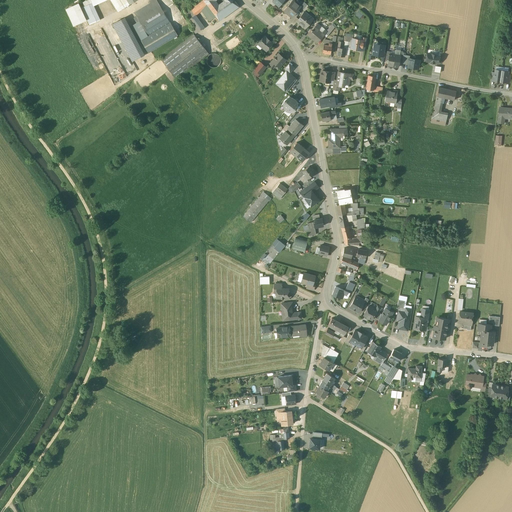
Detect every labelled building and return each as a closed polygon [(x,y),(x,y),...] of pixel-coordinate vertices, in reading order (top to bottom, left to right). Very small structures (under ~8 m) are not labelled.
[(89,25),(100,20),(94,7),(90,0),(86,0),(73,6),(81,23),(87,20),(89,25)] [(129,4),(126,0),(110,0),(117,12),(129,4)] [(149,52),(178,35),(173,26),(161,6),(156,0),(155,0),(150,3),(135,13),(140,21),(133,25),(149,52)] [(202,0),(201,0),(200,1),(205,9),(208,13),(211,11),(202,0)] [(202,0),(211,11),(218,6),(214,1),(212,0),(202,0)] [(227,0),(225,1),(218,6),(211,11),(216,16),(226,9),(232,4),(236,2),(233,0),(227,0)] [(292,0),(291,1),(284,10),(292,17),(299,9),(301,7),(300,6),(294,1),(293,0),(292,0)] [(205,9),(200,1),(191,8),(192,10),(196,15),(205,9)] [(232,4),(226,9),(230,13),(236,9),(232,4)] [(72,27),(81,23),(73,6),(64,11),(72,27)] [(226,9),(216,16),(219,21),(230,13),(226,9)] [(190,19),(196,15),(192,10),(186,14),(190,19)] [(298,19),(297,21),(305,28),(308,25),(307,24),(311,19),(308,16),(309,15),(305,12),(298,19)] [(205,28),(196,15),(190,19),(189,20),(198,32),(205,28)] [(132,61),(145,55),(125,17),(113,24),(132,61)] [(318,27),(316,25),(312,30),(311,30),(308,34),(314,39),(313,40),(317,43),(324,35),(318,30),(320,29),(318,27)] [(327,31),(319,25),(318,27),(320,29),(318,30),(324,35),(325,34),(325,33),(327,31),(327,30),(327,31)] [(331,26),(327,30),(327,31),(325,33),(325,34),(328,36),(334,28),(331,26)] [(194,34),(161,60),(176,79),(209,54),(194,34)] [(272,43),(263,36),(260,41),(257,44),(258,44),(262,47),(262,46),(267,50),(272,43)] [(347,48),(351,48),(353,38),(345,37),(344,41),(348,42),(347,48)] [(362,40),(353,38),(351,48),(360,50),(362,40)] [(377,41),(374,43),(372,54),(382,56),(383,56),(384,52),(385,45),(379,44),(377,41)] [(328,45),(324,44),(322,53),(330,54),(331,50),(331,48),(332,44),(329,43),(328,45)] [(338,47),(336,55),(344,56),(346,48),(341,48),(338,47)] [(279,54),(276,57),(275,57),(274,58),(275,58),(270,64),(271,64),(271,65),(273,67),(273,66),(274,67),(275,67),(275,66),(278,68),(286,59),(279,54)] [(436,54),(432,54),(431,54),(427,54),(426,61),(430,62),(434,63),(434,62),(439,63),(440,56),(435,55),(436,54)] [(408,67),(418,69),(420,60),(409,59),(408,65),(408,67)] [(266,67),(260,62),(255,69),(260,74),(266,67)] [(285,68),(290,72),(294,67),(289,64),(285,68)] [(331,72),(323,70),(322,75),(321,74),(320,81),(325,82),(326,80),(330,81),(330,80),(331,72)] [(285,91),(295,78),(286,71),(276,84),(285,91)] [(354,74),(338,72),(337,81),(336,85),(339,85),(344,86),(344,82),(349,83),(349,79),(353,80),(354,74)] [(376,76),(368,75),(366,89),(373,90),(376,76)] [(449,90),(439,87),(437,96),(442,97),(447,98),(449,90)] [(457,91),(449,89),(449,90),(447,98),(450,99),(452,99),(455,100),(457,91)] [(397,92),(387,90),(385,100),(396,102),(396,99),(397,92)] [(284,102),(283,103),(281,105),(283,107),(284,108),(284,109),(285,109),(286,110),(294,99),(293,98),(292,98),(291,98),(289,96),(288,98),(286,99),(285,100),(284,102)] [(438,111),(440,106),(440,103),(442,97),(437,96),(435,102),(435,105),(431,123),(444,126),(447,113),(438,111)] [(329,97),(320,99),(321,107),(330,105),(334,104),(333,98),(330,99),(329,97)] [(294,99),(286,110),(287,111),(288,111),(289,111),(291,113),(292,111),(294,110),(295,109),(296,107),(297,106),(298,104),(297,102),(296,101),(294,99)] [(511,108),(500,107),(498,122),(504,123),(505,118),(511,119),(511,116),(511,108)] [(329,111),(321,113),(322,121),(326,120),(327,122),(329,122),(329,120),(331,120),(330,115),(329,112),(329,111)] [(303,125),(295,119),(290,126),(287,129),(288,129),(292,133),(295,135),(303,125)] [(347,128),(330,129),(330,139),(328,139),(328,148),(332,148),(340,147),(340,146),(339,137),(347,137),(347,128)] [(286,132),(285,131),(280,137),(283,140),(283,141),(287,144),(295,135),(292,133),(290,135),(286,132)] [(303,148),(296,143),(289,151),(293,154),(293,153),(296,155),(303,148)] [(303,148),(296,155),(299,157),(299,158),(303,161),(309,153),(303,148)] [(314,174),(308,167),(302,171),(305,175),(308,179),(309,178),(314,174)] [(314,181),(300,192),(303,196),(311,190),(312,192),(319,187),(314,181)] [(300,187),(297,182),(292,187),(295,191),(300,187)] [(283,186),(282,187),(278,185),(274,191),(277,193),(278,192),(282,196),(287,189),(283,186)] [(349,189),(344,190),(344,189),(337,191),(339,204),(344,203),(352,202),(349,189)] [(303,196),(310,206),(319,200),(312,192),(311,190),(303,196)] [(282,196),(278,192),(277,193),(274,191),(272,193),(279,199),(282,196)] [(263,192),(243,217),(250,223),(270,198),(263,192)] [(339,204),(336,205),(338,215),(345,213),(345,212),(344,203),(339,204)] [(352,215),(357,214),(357,203),(344,203),(345,212),(351,211),(352,215)] [(306,212),(301,218),(305,221),(310,215),(306,212)] [(345,213),(338,215),(340,224),(347,223),(347,222),(346,215),(345,213)] [(365,217),(358,219),(357,229),(358,229),(364,229),(365,229),(365,217)] [(318,219),(313,220),(313,222),(314,227),(315,227),(323,226),(321,218),(318,219)] [(348,226),(341,227),(344,239),(350,237),(348,226)] [(292,248),(304,251),(307,241),(295,238),(292,248)] [(285,245),(279,240),(274,246),(273,247),(279,252),(285,245)] [(327,255),(329,247),(321,245),(319,253),(327,255)] [(353,250),(344,248),(343,256),(351,258),(353,250)] [(367,251),(358,249),(356,256),(360,257),(365,258),(367,251)] [(351,260),(343,256),(340,262),(349,266),(351,260)] [(357,262),(351,260),(349,266),(355,268),(357,262)] [(345,273),(349,274),(348,279),(353,281),(355,273),(346,271),(345,273)] [(315,276),(304,273),(301,282),(308,284),(313,285),(315,276)] [(345,290),(336,286),(332,295),(342,299),(344,294),(347,295),(348,292),(350,293),(354,284),(349,282),(345,290)] [(282,284),(275,284),(275,290),(274,290),(274,293),(277,293),(277,298),(288,298),(289,290),(285,289),(282,288),(282,284)] [(356,296),(349,307),(358,312),(362,305),(364,300),(356,296)] [(292,302),(281,303),(283,320),(301,318),(300,312),(293,313),(292,307),(292,302)] [(375,309),(369,305),(364,314),(372,319),(375,314),(377,310),(375,309)] [(411,309),(406,308),(405,312),(399,311),(397,320),(400,321),(400,320),(409,322),(411,309)] [(429,311),(429,310),(422,309),(421,314),(424,315),(423,318),(416,317),(414,328),(422,330),(422,326),(426,327),(429,311)] [(387,312),(383,310),(381,314),(378,320),(385,324),(392,313),(388,310),(387,312)] [(473,313),(460,311),(459,321),(461,322),(461,321),(464,321),(472,322),(472,321),(470,321),(471,313),(472,313),(473,313)] [(500,317),(489,316),(488,322),(493,322),(493,325),(499,326),(500,317)] [(448,319),(436,317),(435,325),(434,325),(433,328),(434,328),(433,336),(445,338),(446,331),(447,331),(448,327),(447,327),(448,319)] [(340,322),(332,318),(328,325),(336,329),(337,329),(340,322)] [(409,322),(400,320),(400,321),(399,328),(407,330),(409,322)] [(349,327),(340,322),(337,329),(345,333),(349,327)] [(305,325),(288,327),(289,335),(289,336),(306,334),(305,325)] [(288,327),(277,328),(276,329),(276,331),(277,332),(278,337),(289,335),(288,327)] [(358,332),(355,330),(352,336),(349,341),(355,344),(361,333),(358,331),(358,332)] [(365,335),(361,333),(355,344),(361,347),(364,342),(367,337),(364,335),(365,335)] [(469,337),(461,336),(461,337),(460,337),(460,339),(461,339),(461,344),(469,345),(469,337)] [(493,337),(481,336),(480,342),(480,343),(490,344),(493,344),(493,337)] [(381,346),(373,341),(367,351),(375,356),(380,349),(381,346)] [(329,348),(323,344),(321,355),(324,357),(333,362),(333,363),(338,353),(329,348)] [(387,353),(380,349),(375,356),(383,361),(384,359),(387,353)] [(394,349),(389,357),(392,358),(391,360),(395,362),(396,361),(397,361),(402,353),(394,349)] [(333,362),(324,357),(319,364),(328,370),(329,369),(333,362)] [(446,359),(438,358),(437,366),(441,366),(445,367),(446,359)] [(389,362),(384,359),(383,361),(380,366),(382,368),(382,369),(384,371),(385,369),(387,370),(390,364),(389,363),(389,362)] [(393,366),(390,364),(387,370),(389,371),(386,376),(384,380),(390,384),(393,378),(399,368),(393,366)] [(416,368),(408,368),(407,379),(412,379),(412,376),(415,377),(415,375),(421,376),(421,373),(422,366),(416,365),(416,368)] [(382,368),(380,366),(378,369),(384,373),(383,375),(386,376),(389,371),(387,370),(385,369),(384,371),(382,369),(382,368)] [(399,368),(393,378),(400,379),(401,378),(402,370),(399,368)] [(335,377),(327,373),(325,377),(323,379),(331,384),(333,385),(336,381),(333,380),(335,377)] [(473,375),(471,374),(471,375),(467,374),(465,384),(467,384),(466,386),(467,388),(470,388),(471,387),(471,386),(480,388),(481,388),(482,382),(483,376),(481,376),(479,374),(478,375),(476,375),(475,373),(473,375)] [(291,375),(278,376),(279,386),(286,385),(292,385),(291,375)] [(358,377),(354,382),(361,386),(364,381),(358,377)] [(323,379),(319,385),(327,390),(328,388),(333,391),(335,386),(333,385),(331,384),(323,379)] [(345,393),(349,386),(343,382),(339,389),(345,393)] [(327,390),(319,385),(316,392),(322,395),(325,397),(328,391),(327,390)] [(496,386),(492,385),(491,388),(490,395),(498,397),(500,385),(496,385),(496,386)] [(504,386),(500,385),(498,397),(506,398),(507,390),(508,388),(504,387),(504,386)] [(291,395),(285,396),(286,405),(296,404),(295,395),(291,395)] [(256,396),(248,397),(249,399),(244,399),(245,404),(257,403),(256,396)] [(285,411),(276,412),(277,417),(281,416),(282,425),(292,424),(291,411),(285,411)] [(279,429),(274,430),(270,432),(271,441),(276,440),(280,439),(279,434),(279,433),(279,429)] [(280,439),(276,440),(276,441),(277,441),(278,450),(284,449),(283,439),(280,439)] [(313,439),(310,439),(309,448),(319,449),(320,440),(313,439)] [(290,455),(288,455),(287,459),(292,459),(292,456),(295,456),(296,450),(290,449),(290,455)]
